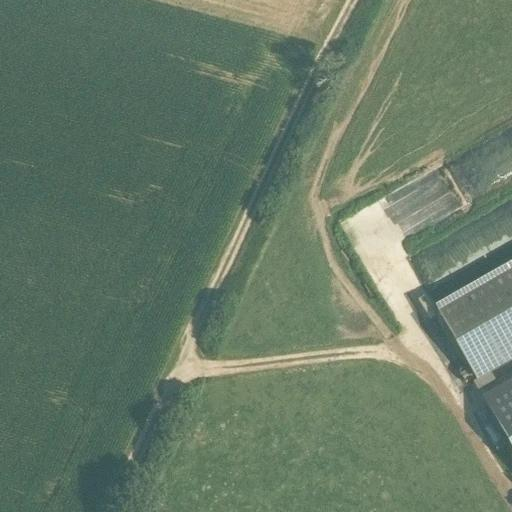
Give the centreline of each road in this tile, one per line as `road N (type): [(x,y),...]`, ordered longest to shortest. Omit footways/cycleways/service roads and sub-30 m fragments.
road 1 (track): [(116,511),(358,0)]
road 2 (track): [(177,381),(425,358),(511,498)]
